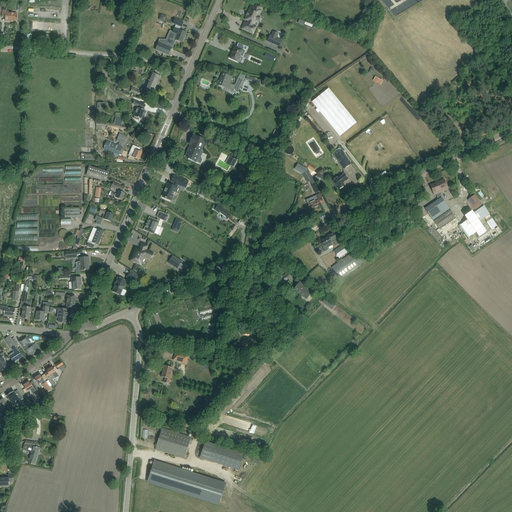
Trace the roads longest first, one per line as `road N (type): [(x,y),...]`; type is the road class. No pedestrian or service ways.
road 1 (tertiary): [(129,311),(511,129)]
road 2 (tertiary): [(83,323),(190,68)]
road 3 (unclassified): [(124,511),(139,333),(129,311)]
road 4 (unclassified): [(0,47),(190,68)]
